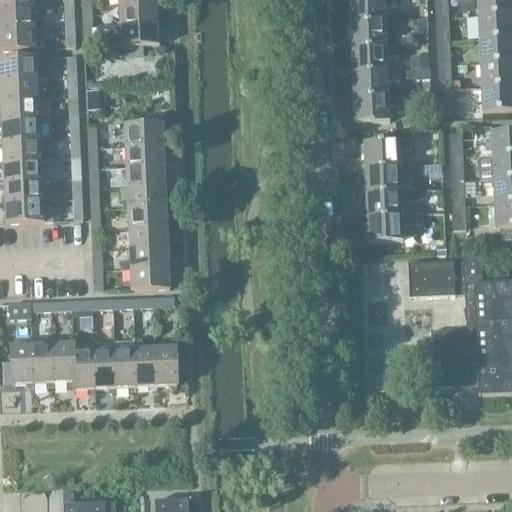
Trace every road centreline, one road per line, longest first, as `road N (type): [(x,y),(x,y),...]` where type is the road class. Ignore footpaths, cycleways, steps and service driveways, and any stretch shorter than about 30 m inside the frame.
road 1 (residential): [(333,487),(321,444),(301,0)]
road 2 (residential): [(511,480),(333,487)]
